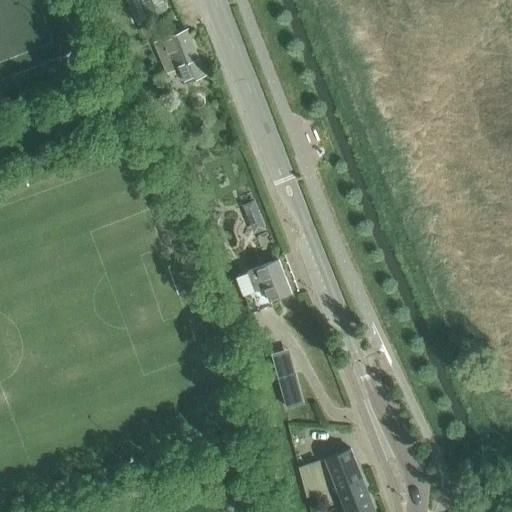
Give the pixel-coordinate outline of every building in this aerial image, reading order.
[(161,0),(140,0),(148,18),(166,11),(161,0)] [(164,71),(179,65),(186,82),(205,74),(187,30),(153,43),(164,71)] [(246,206),(255,228),(265,224),(256,202),(246,206)] [(278,259),(247,271),(254,290),(263,287),(269,302),(291,293),(278,259)] [(296,375),(279,379),(287,409),(304,404),(296,375)] [(375,511),(351,449),(326,459),(334,480),(346,511),(375,511)] [(330,511),(330,508),(331,508),(323,487),(314,490),(322,511),(330,511)]
